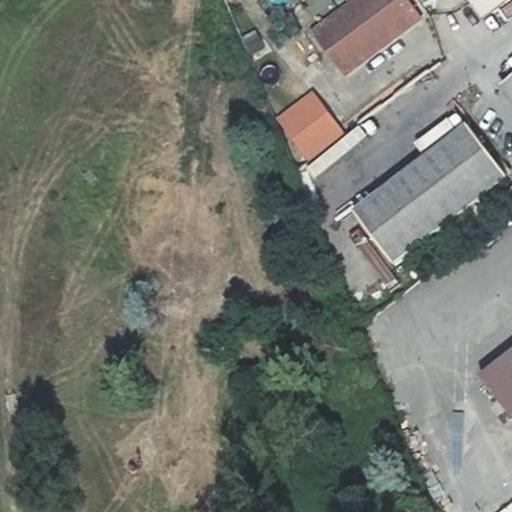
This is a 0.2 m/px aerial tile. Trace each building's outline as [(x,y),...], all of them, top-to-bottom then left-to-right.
[(269,0),(275,8),(287,0),(269,0)] [(378,0),(368,0),(358,8),(342,22),(303,53),(335,93),(406,35),(378,0)] [(342,22),(358,8),(351,0),(329,0),(326,3),(342,22)] [(443,0),(468,30),(503,0),(443,0)] [(243,40),(252,57),(267,49),(257,32),(243,40)] [(308,163),(345,135),(312,91),(275,120),(308,163)] [(398,274),(436,243),(475,210),(507,183),(464,132),(355,223),(398,274)] [(475,210),(436,243),(446,256),(485,225),(475,210)] [(511,355),(475,387),(511,429),(511,355)]
